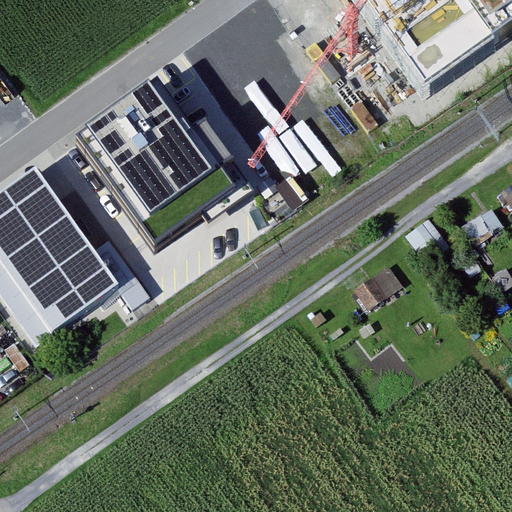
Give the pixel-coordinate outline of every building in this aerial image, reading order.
[(511,0),(458,0),(487,46),(511,30),(511,0)] [(0,261),(52,336),(116,291),(51,199),(0,234),(0,261)] [(477,247),(506,229),(493,210),(465,228),(477,247)] [(429,264),(450,248),(429,221),(408,238),(429,264)] [(371,316),(407,289),(390,266),(354,293),(371,316)]
